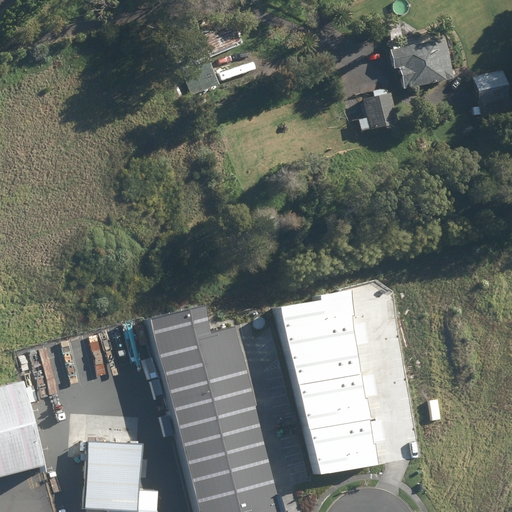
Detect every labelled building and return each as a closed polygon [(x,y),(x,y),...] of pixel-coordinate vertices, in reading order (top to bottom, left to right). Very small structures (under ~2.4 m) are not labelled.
[(240,46),(232,23),(200,34),(209,58),(240,46)] [(399,69),(404,90),(410,89),(410,90),(454,81),(445,37),(430,40),(429,35),(414,38),(414,36),(391,41),(393,51),(391,52),(395,70),(399,69)] [(210,58),(212,67),(251,59),(249,51),(210,58)] [(212,67),(209,58),(181,68),(191,95),(219,85),(212,67)] [(505,79),(504,73),(473,78),(453,82),(457,106),(479,102),(480,107),(509,101),(507,91),(511,90),(511,78),(505,79)] [(370,129),(371,132),(398,125),(391,95),(364,101),(368,119),(359,122),(361,131),(370,129)] [(507,103),(497,106),(498,112),(508,110),(507,103)] [(320,303),(280,311),(313,470),(376,463),(341,291),(319,296),(320,303)] [(206,306),(146,320),(193,511),(288,511),(286,511),(235,327),(211,333),(206,306)] [(0,473),(41,464),(21,381),(0,386),(0,473)] [(141,445),(90,442),(86,510),(111,511),(110,511),(157,511),(158,490),(139,489),(141,445)]
